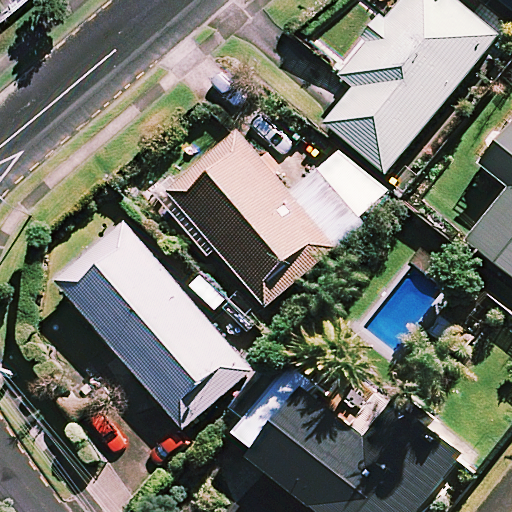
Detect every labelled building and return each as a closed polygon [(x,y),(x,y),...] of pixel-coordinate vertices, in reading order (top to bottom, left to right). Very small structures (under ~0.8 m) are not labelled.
[(506,40),(456,0),(409,0),(346,78),(364,92),(333,129),(392,178),(506,40)] [(511,0),(499,0),(511,9),(511,0)] [(370,232),(363,224),(395,198),(354,149),(323,175),(295,199),(245,139),(170,201),(218,258),(223,253),(273,313),(370,232)] [(511,147),(492,172),(511,187),(511,204),(477,248),(511,276),(511,147)] [(259,376),(134,229),(65,288),(190,434),(259,376)] [(367,437),(293,377),(237,444),(320,511),(434,511),(474,464),(397,401),(367,437)]
